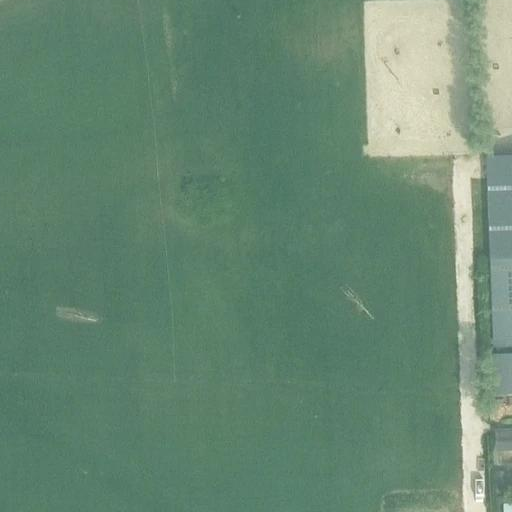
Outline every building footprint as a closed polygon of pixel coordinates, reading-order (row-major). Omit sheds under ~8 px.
[(511,156),(486,157),(489,258),(492,339),(511,338),(511,156)] [(498,379),(511,379),(511,369),(498,370),(498,379)] [(511,429),(495,430),(495,446),(511,445),(511,429)] [(503,471),(495,472),(496,484),(504,484),(503,471)] [(511,511),(511,503),(502,504),(502,511),(511,511)]
